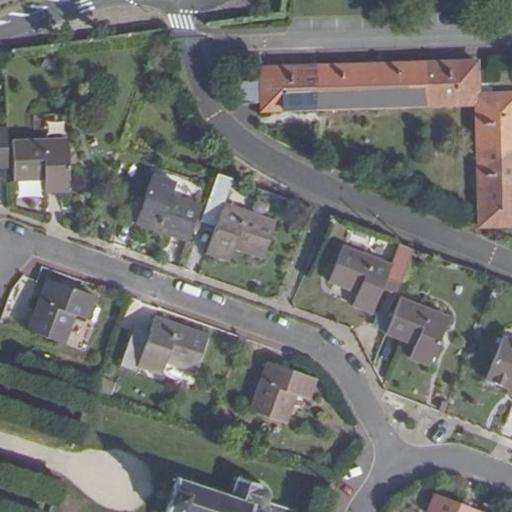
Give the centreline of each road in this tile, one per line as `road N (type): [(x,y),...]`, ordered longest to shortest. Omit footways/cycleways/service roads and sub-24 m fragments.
road 1 (residential): [(396,463),(348,371),(318,346),(33,242),(0,247)]
road 2 (residential): [(511,258),(248,144),(219,117),(188,45)]
road 3 (residential): [(188,45),(511,37)]
road 4 (track): [(165,498),(0,443)]
